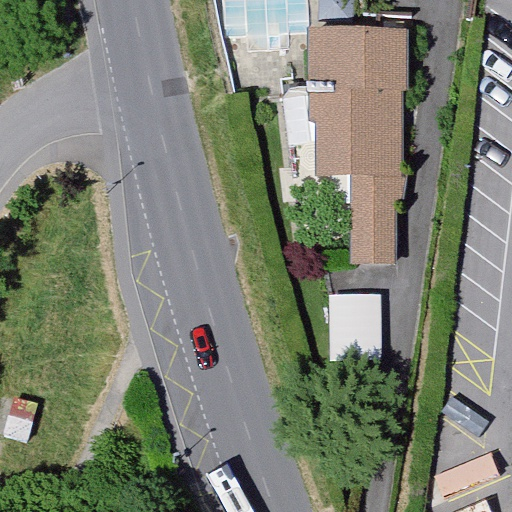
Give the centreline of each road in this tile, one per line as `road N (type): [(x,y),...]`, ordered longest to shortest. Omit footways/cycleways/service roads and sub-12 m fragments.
road 1 (tertiary): [(153,92),(231,377),(278,511)]
road 2 (residential): [(0,164),(38,122),(153,92)]
